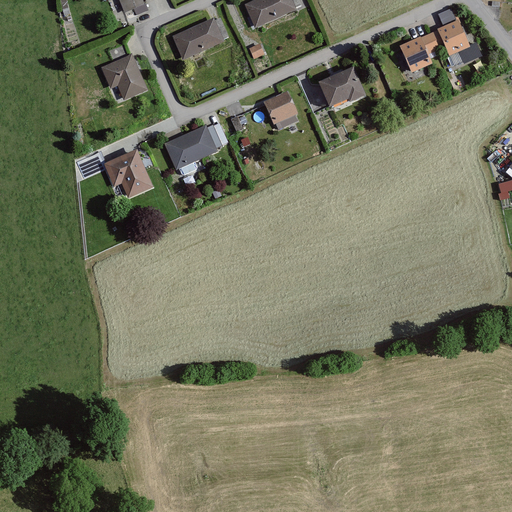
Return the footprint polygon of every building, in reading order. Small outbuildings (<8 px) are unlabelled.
[(116,0),(122,15),(142,7),(139,0),(116,0)] [(294,11),(289,0),(258,0),(243,7),(253,30),(294,11)] [(455,23),(449,11),(437,16),(442,29),(398,48),(410,74),(430,65),(427,57),(443,49),(447,58),(458,53),(463,65),(479,58),(474,46),(468,48),(457,22),(455,23)] [(221,45),(211,21),(171,39),(181,62),(221,45)] [(262,56),(257,46),(248,51),(253,61),(262,56)] [(145,93),(129,57),(100,69),(109,90),(115,88),(122,103),(145,93)] [(364,98),(351,70),(316,86),(327,110),(346,101),(348,105),(364,98)] [(294,115),(285,94),(261,105),(271,126),(294,115)] [(215,152),(203,127),(163,145),(174,170),(215,152)] [(150,187),(136,152),(103,165),(112,188),(120,185),(125,197),(150,187)]
